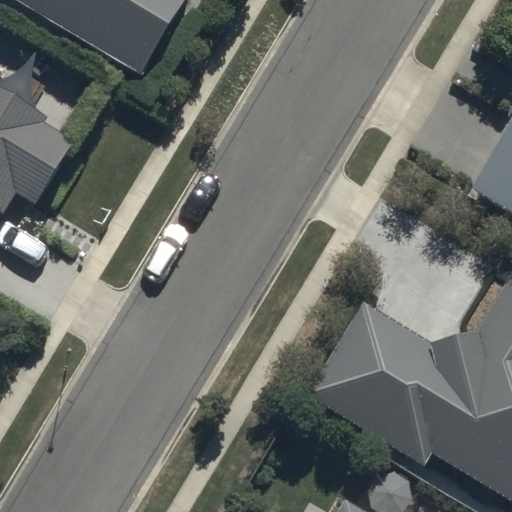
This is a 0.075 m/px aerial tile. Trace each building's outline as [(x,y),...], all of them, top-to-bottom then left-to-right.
[(19,0),(142,75),(188,0),(19,0)] [(0,210),(4,213),(17,192),(39,205),(80,139),(0,90),(0,210)] [(511,121),(471,188),(511,213),(511,121)] [(365,300),(297,393),(421,470),(430,455),(511,505),(511,276),(478,332),(429,341),(365,300)] [(371,511),(346,496),(336,511),(371,511)]
